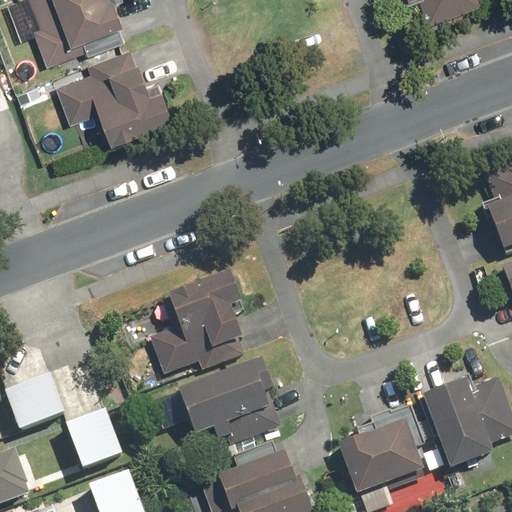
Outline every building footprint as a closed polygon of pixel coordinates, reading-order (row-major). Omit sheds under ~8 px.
[(36,30),(51,67),(87,52),(90,59),(124,46),(118,31),(135,24),(124,0),(54,0),(62,19),(36,30)] [(419,0),(429,0),(438,24),(486,9),(483,0),(415,0),(416,1),(419,0)] [(159,96),(149,63),(137,67),(132,52),(95,64),(99,75),(65,86),(77,124),(108,114),(118,144),(182,123),(172,92),(159,96)] [(511,176),(498,182),(508,212),(492,218),(507,260),(511,258),(511,176)] [(187,328),(155,340),(168,376),(200,364),(203,371),(249,355),(243,339),(252,336),(242,308),(250,305),(238,272),(175,295),(187,328)] [(102,416),(84,368),(54,379),(44,351),(0,366),(0,385),(17,431),(70,412),(74,425),(67,428),(83,472),(124,457),(108,413),(102,416)] [(219,428),(223,439),(235,435),(237,443),(283,427),(268,386),(281,381),(272,358),(185,389),(201,434),(219,428)] [(447,385),(429,393),(459,467),(499,451),(497,446),(511,439),(511,397),(504,377),(477,387),(472,375),(463,379),(460,371),(444,377),(447,385)] [(376,417),(377,421),(354,430),(357,438),(342,443),(367,511),(373,511),(396,504),(391,488),(449,467),(442,449),(433,452),(415,403),(376,417)] [(304,479),(293,452),(278,457),(274,446),(237,460),(242,471),(226,477),(238,507),(246,504),(248,511),(321,511),(325,510),(312,476),(304,479)] [(0,508),(38,495),(23,452),(0,460),(0,508)] [(143,511),(128,474),(91,490),(99,511),(143,511)]
